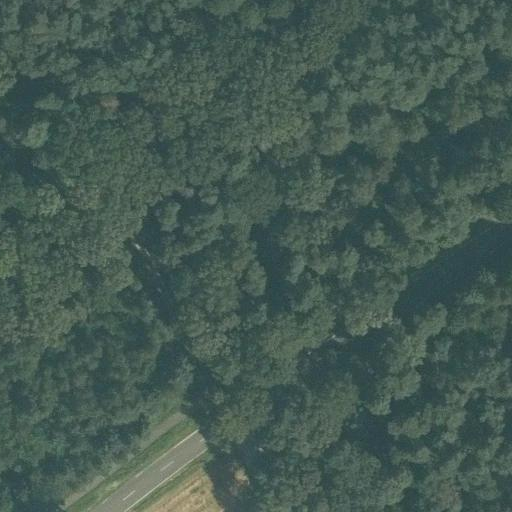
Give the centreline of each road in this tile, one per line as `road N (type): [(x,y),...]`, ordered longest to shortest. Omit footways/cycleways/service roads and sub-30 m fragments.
road 1 (track): [(271,511),(216,392),(3,0)]
road 2 (tertiary): [(104,511),(511,223)]
